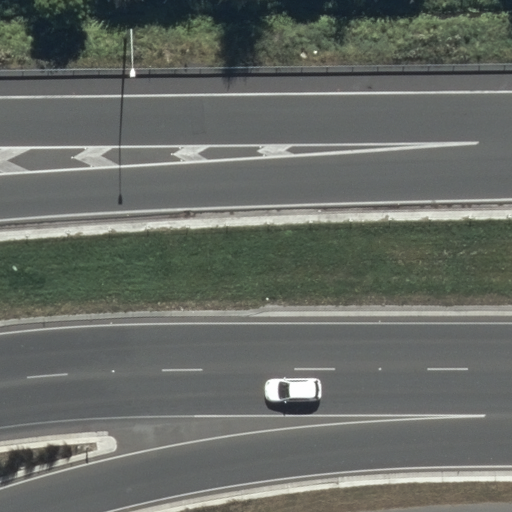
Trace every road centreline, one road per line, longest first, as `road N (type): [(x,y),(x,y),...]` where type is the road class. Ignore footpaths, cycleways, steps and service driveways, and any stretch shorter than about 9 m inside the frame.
road 1 (trunk): [(511,432),(348,439),(186,461),(0,511)]
road 2 (trunk): [(0,196),(511,150)]
road 3 (trunk): [(511,369),(136,370),(0,379)]
road 4 (trunk): [(0,121),(511,138)]
